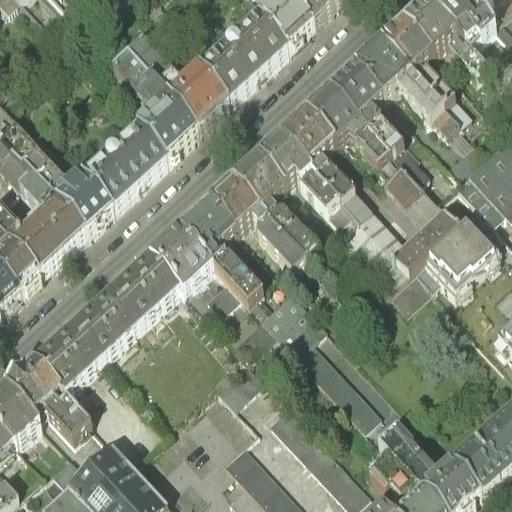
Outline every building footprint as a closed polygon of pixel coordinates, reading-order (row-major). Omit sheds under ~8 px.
[(7,0),(0,0),(0,17),(8,25),(21,14),(7,0)] [(7,0),(21,14),(32,3),(29,0),(7,0)] [(95,0),(87,8),(68,25),(71,29),(81,42),(125,0),(95,0)] [(273,25),(262,31),(289,64),(314,40),(278,1),(277,0),(249,0),(254,5),(258,0),(260,0),(272,15),(273,25)] [(278,0),(278,1),(314,40),(347,9),(339,0),(278,0)] [(339,0),(347,9),(357,0),(339,0)] [(480,25),(456,0),(447,0),(440,7),(435,12),(428,19),(470,64),(480,55),(481,56),(496,42),(493,39),(480,25)] [(511,0),(456,0),(480,25),(492,14),(486,6),(491,0),(511,0)] [(511,9),(499,21),(506,28),(511,22),(511,9)] [(470,64),(428,19),(423,23),(406,39),(435,70),(448,57),(452,61),(449,65),(477,94),(488,84),(484,79),(470,64)] [(81,42),(71,29),(51,48),(63,61),(81,42)] [(262,31),(200,86),(228,120),(289,64),(262,31)] [(511,45),(500,34),(493,39),(496,42),(507,54),(511,49),(511,45)] [(435,70),(406,39),(390,53),(383,60),(460,142),(471,131),(428,84),(425,87),(422,83),(435,70)] [(144,56),(129,70),(198,147),(228,120),(200,86),(183,100),(144,56)] [(460,142),(383,60),(382,61),(372,70),(364,77),(357,84),(386,117),(387,118),(403,103),(450,153),(460,142)] [(155,128),(138,143),(166,176),(198,147),(129,70),(114,85),(155,128)] [(501,98),(511,88),(511,77),(511,79),(507,80),(504,83),(498,76),(497,78),(491,72),(484,79),(488,84),(501,98)] [(43,78),(34,86),(42,96),(51,86),(43,78)] [(386,117),(357,84),(353,87),(340,100),(332,107),(402,181),(411,192),(421,180),(412,170),(408,175),(401,169),(406,162),(375,129),(386,117)] [(511,88),(501,98),(511,109),(511,88)] [(402,181),(332,107),(328,110),(308,129),(338,160),(350,149),(356,156),(356,155),(391,192),(402,181)] [(0,122),(0,156),(7,164),(32,190),(87,249),(114,224),(83,196),(81,194),(72,203),(42,172),(40,166),(0,122)] [(511,128),(500,140),(511,152),(459,202),(493,239),(505,227),(511,234),(511,128)] [(338,160),(308,129),(302,133),(289,146),(281,153),(349,226),(356,233),(369,221),(329,179),(327,181),(322,175),(332,165),(338,160)] [(166,176),(138,143),(83,196),(114,224),(166,176)] [(349,226),(281,153),(279,155),(259,173),(287,203),(297,194),(300,196),(299,197),(328,228),(329,227),(338,237),(349,226)] [(7,164),(0,170),(0,179),(20,202),(32,190),(7,164)] [(287,203),(259,173),(241,190),(235,196),(308,274),(319,263),(283,224),(275,224),(271,218),(287,203)] [(411,192),(402,181),(391,192),(385,197),(409,222),(426,207),(411,192)] [(32,190),(20,202),(44,228),(26,246),(0,220),(0,246),(41,290),(87,249),(32,190)] [(231,200),(212,217),(238,247),(254,232),(259,238),(258,246),(295,286),(308,274),(235,196),(231,200)] [(188,240),(182,244),(214,280),(227,293),(241,309),(262,331),(273,320),(261,308),(264,306),(228,267),(223,272),(217,267),(238,247),(212,217),(188,240)] [(411,291),(416,286),(461,244),(451,233),(437,219),(426,229),(423,226),(417,231),(429,243),(407,262),(394,274),(411,291)] [(369,221),(356,233),(359,236),(355,248),(341,260),(380,303),(388,312),(392,307),(411,291),(394,274),(407,262),(369,221)] [(459,225),(451,233),(461,244),(416,286),(432,302),(433,303),(441,295),(455,309),(502,265),(481,242),(478,246),(470,238),(471,237),(459,225)] [(322,240),(316,245),(330,261),(335,255),(322,240)] [(214,280),(182,244),(169,256),(158,267),(152,272),(182,304),(185,307),(190,302),(214,280)] [(0,246),(0,269),(4,274),(0,278),(0,287),(20,310),(41,290),(0,246)] [(182,304),(152,272),(132,291),(114,308),(143,339),(182,304)] [(411,291),(392,307),(408,324),(432,302),(416,286),(411,291)] [(20,310),(0,287),(0,325),(1,327),(20,310)] [(227,293),(207,311),(223,326),(241,309),(227,293)] [(388,312),(380,303),(373,310),(381,318),(388,312)] [(311,356),(327,342),(291,304),(273,320),(262,331),(278,347),(361,438),(375,426),(311,356)] [(143,339),(114,308),(90,330),(75,343),(104,374),(143,339)] [(262,331),(234,358),(248,374),(278,347),(262,331)] [(511,336),(498,350),(511,364),(511,336)] [(104,374),(75,343),(53,364),(37,379),(66,410),(104,374)] [(235,420),(264,392),(248,374),(218,402),(235,420)] [(14,400),(8,405),(36,434),(40,429),(45,424),(75,456),(93,438),(66,410),(37,379),(20,394),(14,400)] [(0,442),(16,459),(18,462),(43,440),(36,434),(8,405),(4,409),(0,412),(0,442)] [(288,418),(270,434),(330,497),(347,481),(288,418)] [(511,427),(494,446),(511,465),(511,427)] [(478,511),(483,509),(454,479),(449,484),(439,493),(432,486),(435,482),(412,458),(414,456),(400,440),(380,458),(390,468),(429,511),(478,511)] [(0,474),(16,459),(0,442),(0,474)] [(483,509),(511,482),(511,465),(494,446),(454,479),(483,509)] [(295,511),(244,457),(226,474),(235,484),(247,497),(260,511),(295,511)] [(159,511),(132,481),(114,462),(69,503),(77,511),(159,511)] [(429,511),(390,468),(370,486),(386,505),(390,501),(400,511),(401,511),(408,506),(414,511),(429,511)] [(366,511),(371,507),(347,481),(330,497),(342,511),(366,511)] [(0,511),(15,511),(0,494),(0,511)] [(260,511),(247,497),(231,511),(260,511)] [(77,511),(69,503),(59,511),(77,511)]
